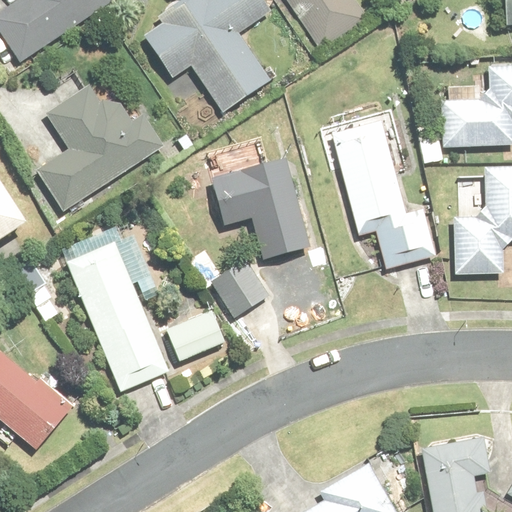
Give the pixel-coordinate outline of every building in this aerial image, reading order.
[(117,2),(116,0),(20,0),(0,13),(0,35),(18,65),(117,2)] [(183,0),(154,17),(162,29),(143,40),(168,80),(193,65),(223,116),(269,89),(239,39),(270,20),(258,0),(183,0)] [(286,0),(324,52),(366,22),(350,0),(286,0)] [(511,71),(490,70),(489,92),(480,92),(449,91),(448,105),(442,105),(440,148),(511,149),(511,71)] [(86,92),(47,116),(70,153),(38,173),(66,218),(166,155),(140,114),(133,119),(120,98),(99,112),(86,92)] [(403,222),(380,130),(333,142),(358,240),(375,235),(384,272),(436,258),(425,216),(403,222)] [(437,140),(420,143),(425,174),(443,171),(437,140)] [(261,263),(306,252),(285,163),(263,168),(258,148),(206,160),(222,229),(251,222),(261,263)] [(511,242),(511,168),(481,169),(482,221),(456,221),(457,275),(501,274),(501,242),(511,242)] [(0,243),(25,227),(0,188),(0,243)] [(151,279),(129,226),(62,254),(118,391),(165,372),(130,287),(151,279)] [(29,265),(14,273),(44,322),(59,314),(29,265)] [(244,265),(212,285),(233,319),(265,298),(244,265)] [(202,332),(173,342),(181,364),(210,354),(202,332)] [(71,410),(0,356),(0,424),(38,454),(71,410)] [(482,439),(425,447),(433,511),(477,511),(473,475),(487,473),(482,439)] [(395,511),(366,463),(316,492),(322,501),(304,511),(395,511)]
